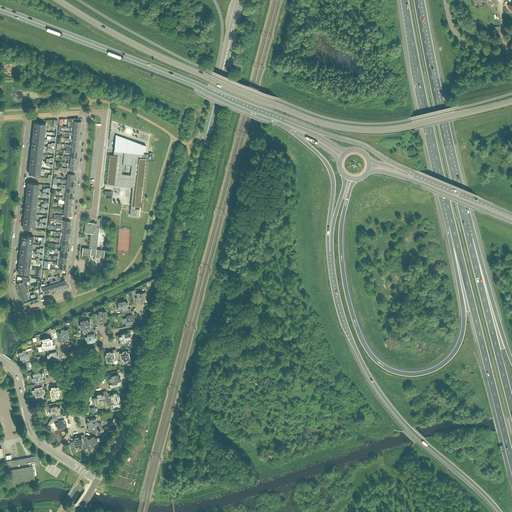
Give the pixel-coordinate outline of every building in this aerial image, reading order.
[(74,127),(80,127),(81,121),(78,121),(78,118),(68,119),(68,121),(71,122),(70,126),(71,127),(71,126),(74,127)] [(34,123),(33,130),(45,132),(45,124),(34,123)] [(33,130),(32,138),(44,139),(45,132),(33,130)] [(116,183),(116,185),(132,187),(130,206),(142,207),(143,202),(141,202),(143,187),(146,159),(148,159),(142,158),(143,151),(145,151),(146,145),(116,135),(115,135),(113,155),(108,154),(108,155),(109,155),(110,155),(107,183),(106,183),(105,183),(105,184),(114,185),(114,183),(116,183)] [(32,138),(31,145),(43,147),(44,139),(32,138)] [(31,145),(30,153),(42,154),(43,147),(31,145)] [(30,153),(30,160),(41,162),(42,154),(30,153)] [(30,160),(29,168),(40,169),(41,162),(30,160)] [(58,170),(62,171),(62,170),(66,171),(71,172),(72,169),(75,170),(76,163),(70,163),(67,162),(67,168),(58,167),(58,170)] [(29,168),(28,175),(40,177),(40,169),(29,168)] [(27,183),(26,190),(38,192),(39,184),(27,183)] [(26,190),(26,198),(37,199),(38,192),(26,190)] [(26,198),(25,205),(36,207),(37,199),(26,198)] [(25,205),(24,213),(35,214),(36,207),(25,205)] [(130,206),(129,215),(138,216),(139,209),(135,209),(135,206),(130,206)] [(24,213),(23,220),(35,222),(35,214),(24,213)] [(23,220),(22,228),(34,229),(35,222),(23,220)] [(84,233),(91,234),(90,240),(89,240),(89,242),(90,242),(89,248),(82,247),(81,255),(90,256),(90,255),(95,255),(95,257),(103,258),(104,250),(96,249),(99,228),(93,227),(94,223),(85,222),(84,233)] [(21,235),(21,243),(32,244),(33,237),(21,235)] [(21,243),(20,250),(31,252),(32,244),(21,243)] [(117,254),(128,253),(128,250),(125,250),(125,246),(126,246),(126,244),(119,244),(119,246),(123,246),(123,249),(117,249),(117,254)] [(20,250),(19,258),(31,259),(31,252),(20,250)] [(19,258),(18,265),(30,267),(31,259),(19,258)] [(30,267),(18,265),(17,273),(29,274),(30,267)] [(55,280),(52,281),(55,290),(61,288),(59,282),(57,278),(57,276),(54,277),(55,280)] [(16,283),(18,289),(27,286),(25,282),(30,280),(30,278),(20,277),(21,281),(16,283)] [(59,282),(61,288),(67,286),(65,280),(61,281),(60,277),(57,278),(59,282)] [(18,289),(20,294),(26,292),(26,293),(29,292),(28,289),(31,288),(30,285),(27,286),(18,289)] [(131,295),(134,306),(137,305),(136,303),(139,302),(140,303),(143,302),(143,300),(145,300),(147,299),(145,291),(143,292),(139,293),(139,292),(135,293),(136,294),(131,295)] [(26,292),(20,294),(22,301),(28,298),(26,293),(26,292)] [(120,314),(122,313),(130,311),(130,308),(128,308),(127,306),(128,305),(127,302),(125,302),(124,300),(117,302),(118,306),(117,306),(117,309),(119,309),(120,314)] [(98,311),(98,313),(93,314),(96,324),(99,323),(99,321),(101,321),(102,322),(105,321),(105,319),(107,318),(105,311),(101,312),(101,310),(98,311)] [(122,313),(123,317),(122,318),(122,321),(124,320),(124,324),(132,323),(131,321),(134,320),(133,316),(132,317),(131,314),(133,313),(133,310),(130,311),(122,313)] [(82,332),(85,332),(93,330),(92,327),(90,327),(89,324),(90,324),(89,320),(87,321),(87,319),(79,321),(80,325),(79,325),(80,328),(81,328),(82,332)] [(56,331),(58,342),(61,341),(61,339),(63,339),(64,340),(67,339),(67,337),(69,336),(67,328),(63,329),(63,328),(60,329),(60,330),(56,331)] [(85,332),(86,336),(84,336),(85,340),(86,339),(87,343),(94,341),(94,340),(96,339),(95,335),(94,336),(94,333),(96,332),(95,329),(93,330),(85,332)] [(120,335),(118,336),(119,340),(120,340),(120,342),(118,343),(119,346),(130,344),(131,343),(130,339),(129,336),(131,335),(130,331),(127,332),(120,334),(120,335)] [(42,346),(40,346),(41,351),(44,350),(47,350),(55,348),(54,345),(52,345),(51,342),(52,342),(51,338),(49,339),(49,337),(41,339),(42,342),(41,343),(42,346)] [(47,350),(48,354),(46,354),(47,357),(49,357),(49,361),(57,359),(56,358),(58,357),(58,353),(57,354),(56,351),(58,350),(57,347),(55,348),(47,350)] [(18,351),(20,359),(22,358),(22,361),(26,360),(26,359),(29,358),(29,360),(33,359),(31,349),(25,350),(25,349),(22,349),(22,351),(18,351)] [(115,351),(116,351),(115,349),(112,350),(112,352),(110,352),(109,351),(106,352),(106,354),(104,355),(106,362),(110,361),(110,363),(113,362),(113,361),(117,360),(115,351)] [(118,351),(116,351),(115,351),(117,360),(118,362),(122,361),(122,362),(126,362),(125,361),(129,360),(128,352),(126,352),(125,350),(121,351),(122,352),(119,353),(118,351)] [(34,380),(35,384),(43,382),(43,383),(45,382),(45,379),(43,379),(42,377),(43,376),(42,372),(40,373),(40,371),(32,373),(33,377),(32,377),(33,380),(34,380)] [(108,378),(109,382),(110,381),(111,384),(109,385),(110,388),(120,385),(119,381),(120,381),(120,378),(118,378),(117,374),(110,376),(110,377),(108,378)] [(33,385),(34,389),(32,390),(33,393),(34,393),(35,396),(35,399),(43,398),(42,395),(42,393),(44,392),(43,389),(42,389),(42,386),(44,385),(43,383),(43,382),(35,384),(33,385)] [(50,387),(51,389),(49,389),(51,397),(55,396),(55,397),(58,397),(58,395),(62,394),(60,384),(57,384),(57,386),(55,387),(54,386),(50,387)] [(95,398),(92,398),(94,405),(97,404),(100,403),(100,404),(104,404),(103,402),(107,401),(108,401),(106,393),(106,391),(102,392),(103,394),(100,394),(100,393),(96,394),(96,396),(95,397),(95,398)] [(109,393),(106,393),(108,401),(107,401),(108,404),(112,403),(113,404),(116,403),(116,402),(120,401),(118,394),(116,394),(116,392),(112,393),(112,394),(109,394),(109,393)] [(52,418),(55,417),(62,415),(61,412),(60,413),(59,410),(60,410),(59,406),(57,406),(57,405),(50,406),(50,405),(45,406),(46,411),(49,411),(50,414),(51,413),(52,418)] [(51,418),(46,426),(47,431),(52,430),(50,423),(54,422),(55,425),(56,425),(57,429),(64,427),(64,426),(66,425),(65,421),(64,421),(63,418),(65,418),(64,415),(62,415),(55,417),(52,418),(51,418)] [(86,421),(87,425),(88,425),(89,427),(87,428),(87,431),(98,429),(102,428),(101,422),(98,423),(98,421),(96,421),(95,417),(88,419),(88,421),(86,421)] [(73,441),(70,442),(71,448),(74,448),(78,447),(78,448),(81,447),(81,446),(85,445),(84,436),(83,434),(80,435),(81,437),(78,438),(78,437),(74,438),(74,440),(73,440),(73,441)] [(87,436),(84,436),(85,445),(86,447),(91,446),(91,447),(94,447),(94,445),(97,445),(96,437),(94,438),(94,436),(90,436),(90,437),(87,438),(87,436)] [(13,444),(4,445),(5,456),(14,455),(13,452),(14,452),(13,444)] [(7,461),(8,470),(11,469),(13,482),(34,478),(32,468),(38,467),(36,456),(7,461)]
